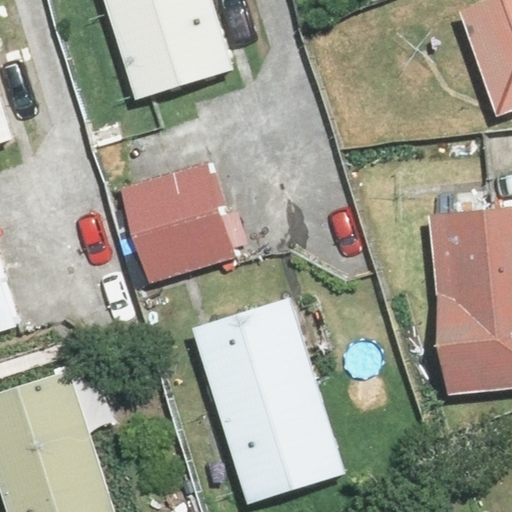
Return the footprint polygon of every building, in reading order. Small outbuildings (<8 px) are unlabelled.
[(221,0),(104,0),(139,111),(246,78),(221,0)] [(511,117),(511,116),(511,0),(505,0),(474,11),(511,117)] [(0,154),(22,148),(0,78),(0,154)] [(214,160),(122,188),(154,289),(246,261),(214,160)] [(462,396),(511,391),(511,209),(442,216),(462,396)] [(0,331),(21,325),(0,259),(0,331)] [(297,297),(193,329),(250,511),(354,479),(297,297)] [(122,511),(75,361),(0,384),(0,493),(5,511),(122,511)]
